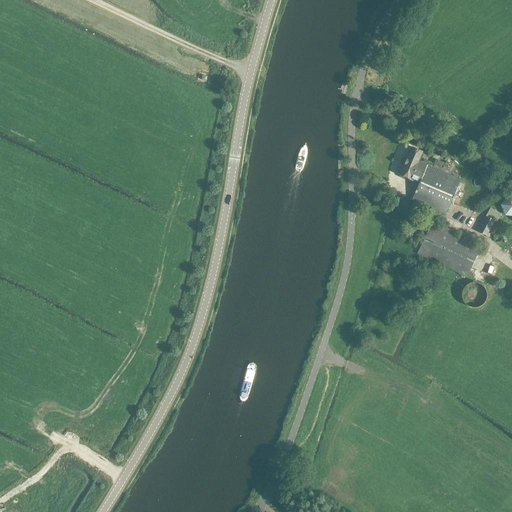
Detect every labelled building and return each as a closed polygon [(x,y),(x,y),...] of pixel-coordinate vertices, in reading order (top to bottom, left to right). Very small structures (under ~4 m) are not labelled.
[(419,162),(423,152),(412,147),(400,175),(419,183),(412,200),(445,214),(461,179),(419,162)] [(437,160),(435,165),(442,168),(444,163),(437,160)] [(500,207),(511,215),(511,194),(509,193),(500,207)] [(485,216),(477,231),(486,236),(495,221),(485,216)] [(467,277),(480,248),(431,225),(417,253),(467,277)] [(486,297),(486,296),(486,292),(484,289),(483,288),(479,285),(477,284),(475,284),(472,284),(470,285),(466,287),(464,290),(463,291),(463,294),(462,296),(462,298),(463,301),(464,303),(465,304),(467,306),(469,307),(470,307),(471,308),(473,308),(476,308),(478,308),(481,307),(483,305),(484,303),(485,301),(486,299),(486,297)]
